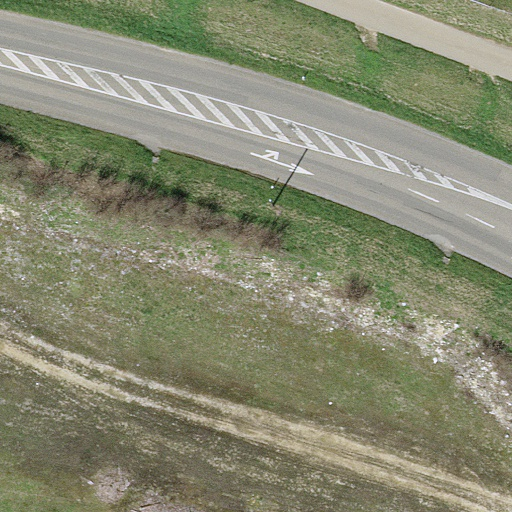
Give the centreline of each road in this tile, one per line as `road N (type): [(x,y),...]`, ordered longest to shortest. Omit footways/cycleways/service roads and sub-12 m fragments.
road 1 (secondary): [(511,220),(357,154),(0,55)]
road 2 (track): [(0,340),(328,447),(490,511)]
road 3 (track): [(319,0),(511,71)]
